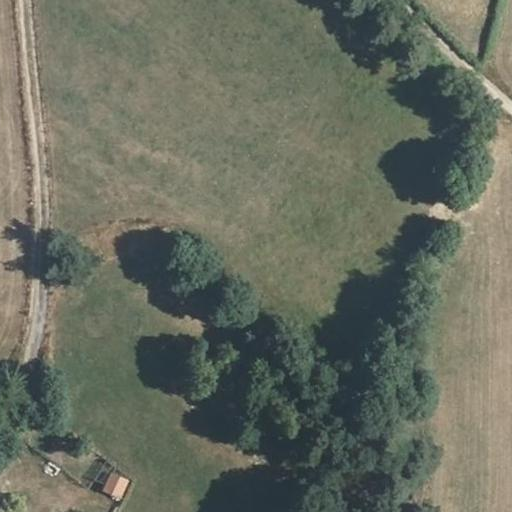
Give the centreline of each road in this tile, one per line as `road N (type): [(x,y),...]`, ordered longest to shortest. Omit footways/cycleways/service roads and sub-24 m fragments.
road 1 (track): [(0,435),(26,385),(46,288),(25,0)]
road 2 (track): [(511,103),(397,0)]
